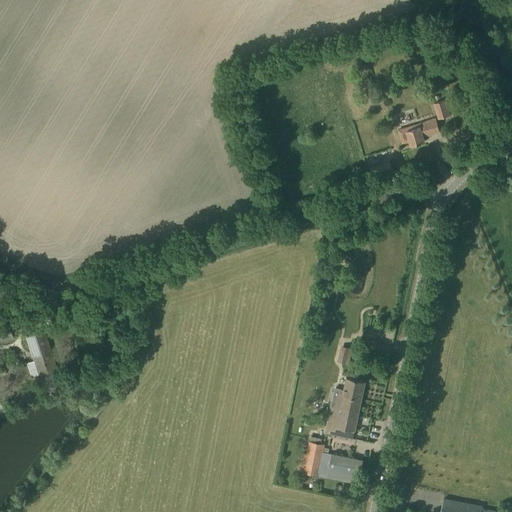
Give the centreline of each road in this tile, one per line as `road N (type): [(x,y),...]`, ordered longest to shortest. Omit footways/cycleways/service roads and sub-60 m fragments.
road 1 (unclassified): [(443,197),(409,189),(74,288),(0,266)]
road 2 (tertiary): [(373,511),(443,197)]
road 3 (track): [(511,127),(475,44),(421,0)]
